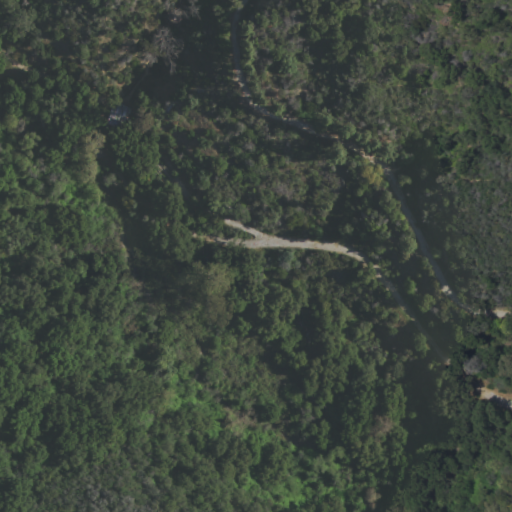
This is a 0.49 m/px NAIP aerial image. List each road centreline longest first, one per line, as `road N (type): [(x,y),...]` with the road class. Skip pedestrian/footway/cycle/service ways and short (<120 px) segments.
road 1 (track): [(247,0),(238,58),(261,109),(377,157),(452,294),(467,307),(511,314),(502,403),(448,359),(384,276),(352,251),(177,231)]
road 2 (track): [(266,240),(193,214),(158,160),(111,132)]
